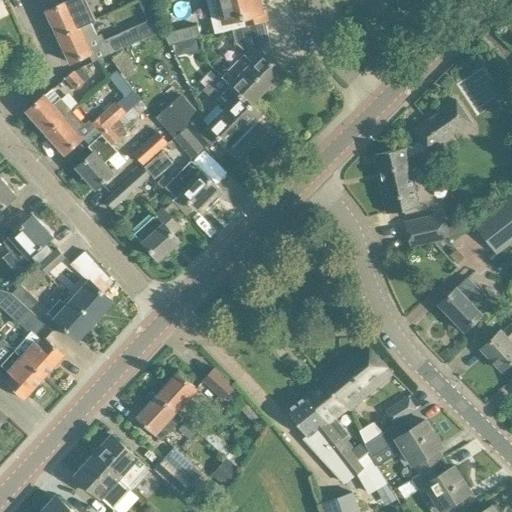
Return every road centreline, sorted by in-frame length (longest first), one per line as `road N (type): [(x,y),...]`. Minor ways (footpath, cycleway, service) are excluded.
road 1 (residential): [(511,454),(394,333),(347,222),(307,177)]
road 2 (residential): [(0,129),(166,317)]
road 3 (tertiary): [(0,498),(166,317)]
road 4 (tertiary): [(166,317),(307,177)]
road 5 (tertiary): [(381,101),(485,0)]
road 6 (residential): [(0,113),(44,73),(48,59),(25,0)]
road 7 (residential): [(291,332),(190,333),(166,317)]
road 8 (residential): [(381,101),(338,63),(317,0)]
